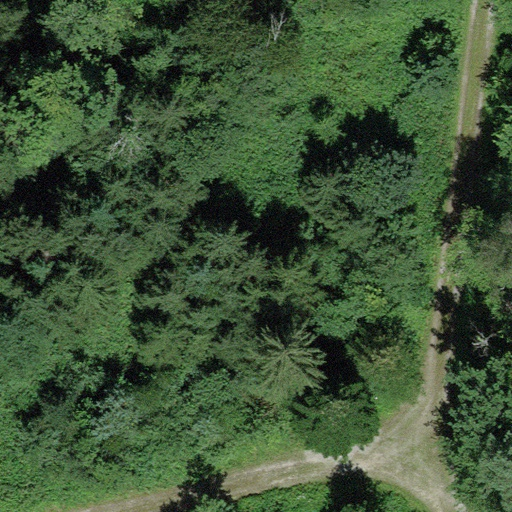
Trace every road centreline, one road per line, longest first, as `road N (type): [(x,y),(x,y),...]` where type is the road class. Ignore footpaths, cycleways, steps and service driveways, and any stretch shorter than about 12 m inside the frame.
road 1 (track): [(425,459),(445,369),(483,0)]
road 2 (track): [(425,459),(307,467),(123,511)]
